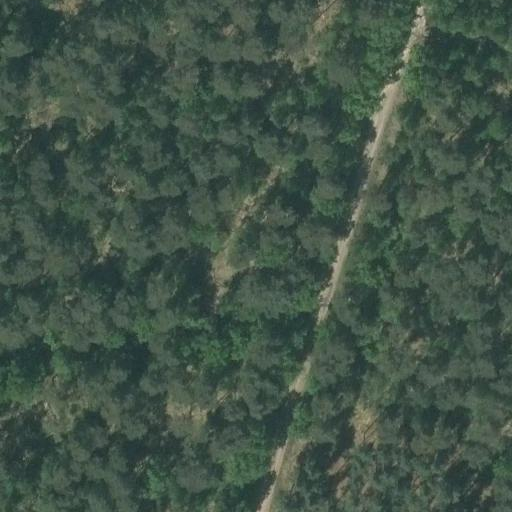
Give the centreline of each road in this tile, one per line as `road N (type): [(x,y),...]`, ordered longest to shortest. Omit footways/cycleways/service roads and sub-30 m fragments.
road 1 (track): [(0,358),(272,310),(315,311)]
road 2 (track): [(315,311),(362,187),(409,19)]
road 3 (track): [(254,511),(315,311)]
